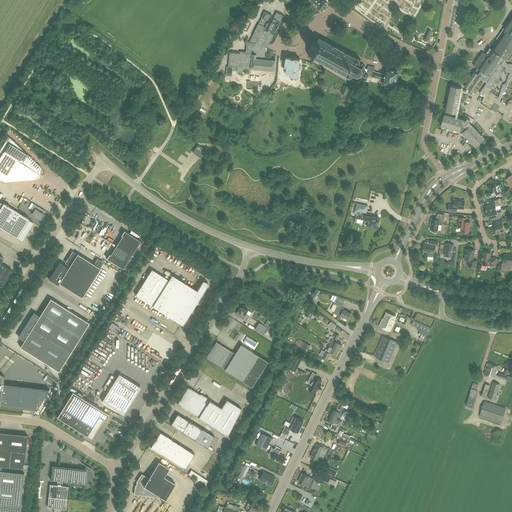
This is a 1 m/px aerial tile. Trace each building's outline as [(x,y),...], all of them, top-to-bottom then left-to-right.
[(309,0),(309,1),(316,7),(321,11),(323,9),(324,9),(326,7),(325,6),(327,4),(322,0),(317,0),(316,0),(309,0)] [(228,66),(233,67),(233,70),(244,72),(244,69),(254,70),(254,69),(274,71),(275,61),(264,59),(265,58),(266,57),(266,56),(267,54),(267,53),(267,52),(266,51),(266,50),(266,49),(266,48),(266,47),(267,48),(267,47),(269,44),(273,35),(274,35),(281,22),(280,21),(283,15),(277,12),(273,18),(271,17),(272,15),(265,11),(261,18),(262,18),(259,23),(250,42),(247,41),(246,52),(239,51),(239,53),(230,52),(228,66)] [(511,19),(505,30),(507,31),(490,57),(482,52),(473,65),(477,67),(464,86),(472,91),(481,77),(487,81),(479,93),(484,96),(481,101),(492,108),(495,103),(499,106),(497,109),(504,113),(503,115),(503,119),(508,122),(511,121),(511,62),(506,59),(511,50),(511,19)] [(309,55),(308,55),(308,56),(310,56),(314,58),(313,59),(313,60),(314,60),(315,59),(320,61),(319,63),(320,63),(321,62),(326,65),(326,66),(326,67),(327,65),(332,68),(332,69),(333,70),(333,69),(339,72),(338,73),(339,73),(340,72),(341,73),(340,74),(340,75),(342,76),(343,76),(343,75),(343,74),(345,75),(344,76),(345,77),(346,75),(347,77),(347,78),(348,77),(350,78),(350,79),(351,79),(351,80),(357,83),(358,82),(359,81),(358,81),(359,80),(358,78),(362,77),(363,77),(365,78),(366,78),(367,77),(368,78),(368,77),(369,75),(370,72),(368,72),(367,71),(367,70),(367,69),(365,68),(364,66),(365,65),(364,65),(362,64),(363,63),(362,62),(361,63),(360,63),(361,63),(360,62),(360,60),(361,60),(361,59),(360,59),(358,58),(359,57),(358,57),(358,58),(356,57),(356,56),(355,55),(355,57),(353,56),(354,55),(354,54),(352,53),(351,53),(351,54),(351,55),(349,54),(350,53),(349,52),(348,53),(343,51),(344,49),(343,49),(342,50),(337,47),(338,46),(337,45),(336,47),(331,44),(332,43),(331,42),(330,43),(325,40),(325,39),(324,39),(324,40),(320,38),(319,36),(318,37),(318,38),(317,41),(316,41),(315,41),(314,40),(314,41),(313,41),(312,41),(312,42),(313,42),(312,43),(312,44),(313,44),(312,45),(312,46),(312,47),(311,47),(310,47),(310,48),(309,47),(308,48),(309,49),(309,50),(310,51),(310,49),(312,50),(309,55)] [(286,57),(285,66),(287,66),(286,73),(291,74),(291,75),(298,76),(300,59),(286,57)] [(367,70),(367,71),(368,72),(370,72),(369,75),(369,76),(383,80),(382,83),(385,84),(385,86),(394,89),(397,77),(399,76),(400,74),(399,72),(398,72),(387,68),(385,74),(373,71),(374,67),(368,66),(367,70)] [(446,111),(456,113),(461,87),(451,85),(446,111)] [(463,121),(444,115),(441,125),(457,130),(457,129),(460,130),(463,121)] [(469,125),(463,131),(465,133),(464,134),(476,146),(483,139),(469,125)] [(28,154),(9,143),(0,156),(0,178),(4,181),(38,179),(38,178),(38,174),(39,174),(37,173),(41,167),(28,154)] [(206,150),(198,145),(197,147),(192,153),(200,158),(205,152),(206,150)] [(170,176),(165,185),(172,189),(177,180),(170,176)] [(500,183),(496,185),(494,181),(490,183),(491,185),(488,186),(491,193),(495,191),(496,193),(503,190),(500,183)] [(464,209),(465,200),(454,199),(453,204),(449,204),(448,211),(456,212),(457,208),(464,209)] [(485,206),(486,212),(496,209),(496,206),(500,205),(498,199),(491,201),(492,204),(485,206)] [(0,227),(17,238),(18,237),(22,240),(33,222),(29,220),(29,218),(4,202),(3,203),(0,201),(0,227)] [(357,203),(356,210),(357,211),(357,213),(356,218),(363,219),(362,224),(363,224),(364,225),(366,225),(366,224),(367,225),(377,227),(378,227),(379,227),(379,226),(380,226),(380,225),(380,224),(379,224),(379,223),(378,223),(379,218),(365,215),(367,206),(357,203)] [(32,209),(34,211),(32,214),(42,220),(45,215),(39,211),(41,208),(35,204),(32,209)] [(496,209),(486,212),(488,218),(495,216),(496,219),(502,217),(501,212),(497,213),(496,209)] [(431,218),(429,229),(438,230),(438,225),(442,225),(444,214),(438,213),(435,219),(431,218)] [(461,231),(468,232),(469,222),(465,221),(466,218),(459,217),(458,227),(461,227),(461,231)] [(491,228),(492,235),(500,233),(500,231),(504,230),(501,220),(494,222),(495,227),(491,228)] [(122,236),(116,245),(132,255),(140,241),(124,231),(124,230),(121,235),(122,236)] [(424,244),(423,252),(428,252),(427,258),(433,259),(433,253),(435,253),(435,245),(437,245),(438,241),(430,241),(430,244),(424,244)] [(445,243),(444,255),(452,256),(452,260),(455,261),(456,254),(453,253),(454,244),(445,243)] [(123,269),(132,255),(116,245),(112,251),(110,255),(109,254),(106,259),(107,258),(123,269)] [(470,267),(476,267),(477,260),(473,260),(474,250),(466,249),(464,259),(468,260),(468,262),(470,262),(470,267)] [(489,264),(495,265),(496,258),(490,257),(490,253),(483,252),(481,264),(489,265),(489,264)] [(48,279),(56,284),(57,282),(82,297),(100,268),(99,267),(93,263),(77,253),(68,267),(64,264),(63,265),(59,263),(57,266),(57,265),(48,279)] [(501,263),(501,268),(510,269),(511,265),(511,255),(504,254),(503,262),(503,263),(501,263)] [(0,283),(1,284),(10,269),(1,263),(4,258),(0,255),(0,283)] [(96,259),(93,263),(99,267),(101,264),(102,262),(96,259)] [(185,310),(189,305),(193,308),(196,303),(198,299),(199,297),(199,295),(198,293),(197,292),(196,291),(176,278),(176,277),(172,275),(168,280),(152,269),(135,295),(165,314),(168,310),(181,318),(184,312),(185,312),(184,313),(185,313),(185,312),(186,311),(186,310),(185,310)] [(202,280),(196,291),(197,292),(198,293),(199,295),(207,283),(202,280)] [(309,298),(313,301),(320,291),(316,290),(309,298)] [(338,297),(335,296),(332,301),(335,302),(334,304),(337,306),(334,313),(337,315),(336,317),(340,319),(342,316),(348,319),(349,319),(351,317),(350,316),(351,314),(343,310),(344,310),(343,308),(341,307),(343,304),(336,301),(338,297)] [(25,324),(70,352),(89,323),(50,298),(50,299),(40,316),(33,312),(30,317),(28,320),(25,324)] [(96,311),(99,306),(94,303),(91,307),(96,311)] [(238,316),(246,321),(249,316),(246,313),(248,310),(241,306),(237,312),(240,313),(238,316)] [(314,311),(306,306),(302,312),(309,318),(314,311)] [(379,326),(390,331),(394,321),(393,321),(396,316),(386,312),(383,319),(382,319),(379,326)] [(411,324),(418,328),(417,329),(420,331),(418,334),(420,336),(419,338),(423,340),(425,341),(431,328),(413,320),(411,324)] [(255,329),(263,334),(267,328),(259,323),(255,329)] [(70,352),(25,324),(20,333),(20,334),(19,335),(18,336),(19,337),(19,338),(20,339),(24,341),(21,346),(20,346),(20,347),(58,371),(70,352)] [(329,344),(339,349),(342,344),(336,341),(337,339),(337,340),(339,335),(335,333),(333,338),(332,340),(332,339),(329,344)] [(374,356),(388,362),(397,342),(383,335),(374,356)] [(303,342),(301,347),(307,350),(310,345),(303,342)] [(218,344),(215,349),(213,347),(206,358),(207,358),(244,381),(260,356),(241,344),(239,348),(235,354),(218,344)] [(329,345),(327,349),(326,349),(322,356),(328,359),(330,353),(330,351),(337,355),(339,349),(329,345)] [(298,366),(292,363),(290,369),(295,371),(298,366)] [(488,363),(484,374),(494,377),(495,373),(497,373),(498,370),(497,369),(498,366),(488,363)] [(497,377),(506,380),(511,382),(511,376),(507,375),(508,375),(507,375),(508,370),(504,368),(502,373),(499,372),(497,377)] [(321,384),(320,384),(322,380),(316,377),(317,374),(313,372),(311,375),(314,377),(308,388),(310,389),(309,390),(313,392),(313,391),(316,392),(318,389),(319,389),(321,384)] [(0,405),(36,410),(49,389),(3,383),(4,376),(0,373),(0,405)] [(102,401),(123,415),(141,387),(119,374),(102,401)] [(487,397),(497,401),(499,395),(497,394),(500,384),(492,382),(487,397)] [(481,396),(486,397),(490,385),(485,383),(481,396)] [(200,395),(188,387),(185,391),(177,404),(227,436),(241,409),(226,399),(221,408),(209,400),(210,399),(209,399),(208,401),(205,399),(205,398),(203,396),(202,397),(200,396),(201,395),(200,395)] [(471,388),(466,405),(473,407),(478,390),(477,390),(471,388)] [(56,416),(84,434),(86,435),(88,433),(90,430),(91,430),(90,430),(99,416),(105,420),(108,414),(108,415),(108,414),(72,392),(57,417),(56,416)] [(484,401),(479,416),(501,424),(506,408),(484,401)] [(330,414),(340,418),(341,417),(343,411),(345,412),(344,412),(348,414),(349,412),(345,410),(346,408),(341,406),(339,409),(337,409),(336,410),(333,409),(330,414)] [(351,413),(362,419),(365,414),(353,408),(351,413)] [(182,432),(195,440),(207,448),(214,436),(189,421),(189,420),(177,413),(170,424),(182,432),(181,432),(182,432)] [(330,414),(328,419),(334,422),(333,424),(333,423),(330,428),(334,430),(337,426),(336,425),(337,423),(338,423),(340,418),(330,414)] [(286,426),(283,432),(288,434),(291,428),(298,432),(303,421),(296,418),(293,424),(290,423),(288,427),(286,426)] [(491,436),(491,437),(491,439),(491,440),(492,441),(493,442),(494,443),(496,444),(497,444),(499,444),(500,444),(501,443),(502,442),(503,441),(504,440),(504,438),(504,437),(504,435),(503,434),(502,433),(501,432),(500,431),(499,431),(497,431),(496,431),(494,432),(493,432),(492,434),(491,435),(491,436)] [(0,432),(0,448),(26,451),(27,435),(0,432)] [(154,442),(150,447),(184,469),(194,454),(162,433),(158,439),(159,439),(157,441),(155,443),(154,442)] [(262,433),(256,445),(266,450),(272,437),(262,433)] [(316,444),(315,447),(318,449),(318,450),(321,451),(322,450),(324,451),(324,452),(329,454),(330,453),(331,450),(324,446),(320,444),(319,445),(316,444)] [(315,447),(310,457),(317,460),(318,456),(321,458),(321,456),(323,457),(324,457),(327,458),(328,456),(329,454),(324,452),(324,451),(322,450),(321,451),(318,450),(318,449),(315,447)] [(0,448),(0,465),(24,468),(26,451),(0,448)] [(275,448),(273,451),(275,452),(272,458),(282,464),(286,457),(279,454),(280,451),(275,448)] [(245,464),(240,475),(244,477),(249,467),(245,464)] [(52,479),(50,479),(57,480),(57,485),(50,484),(48,497),(67,499),(68,486),(62,485),(63,481),(85,483),(84,482),(84,481),(87,481),(88,481),(89,480),(91,479),(92,478),(93,476),(93,474),(93,473),(93,472),(92,470),(92,469),(91,468),(90,468),(87,466),(86,465),(86,466),(83,470),(51,466),(53,467),(52,479)] [(335,477),(338,471),(329,467),(326,473),(335,477)] [(190,468),(187,473),(205,484),(207,480),(190,468)] [(0,498),(21,501),(24,473),(0,470),(0,498)] [(136,482),(137,482),(136,485),(135,485),(134,494),(158,498),(160,496),(165,499),(175,483),(153,470),(148,478),(141,473),(136,482)] [(259,480),(271,486),(275,478),(263,472),(259,480)] [(318,477),(328,482),(330,477),(320,472),(318,477)] [(313,479),(309,477),(309,476),(302,473),(298,481),(305,485),(311,488),(316,478),(314,477),(313,479)] [(0,511),(19,511),(21,506),(21,501),(0,498),(0,511)] [(249,503),(245,510),(249,511),(249,510),(253,511),(256,511),(259,508),(249,503)]
